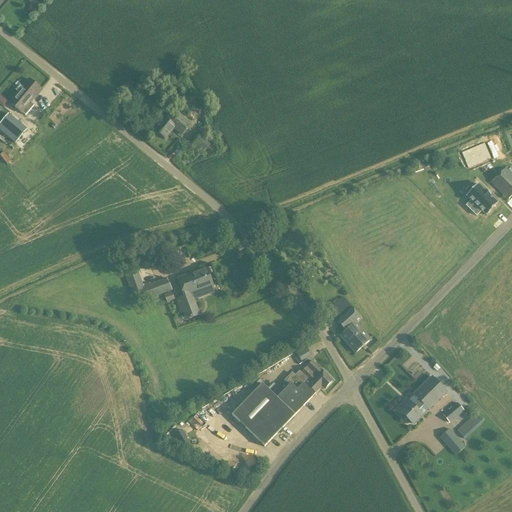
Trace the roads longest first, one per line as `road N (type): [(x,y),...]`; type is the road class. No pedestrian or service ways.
road 1 (unclassified): [(351,386),(296,294),(251,242),(0,32)]
road 2 (unclassified): [(351,386),(511,220)]
road 3 (unclassified): [(245,511),(351,386)]
road 4 (unclassified): [(419,511),(351,386)]
